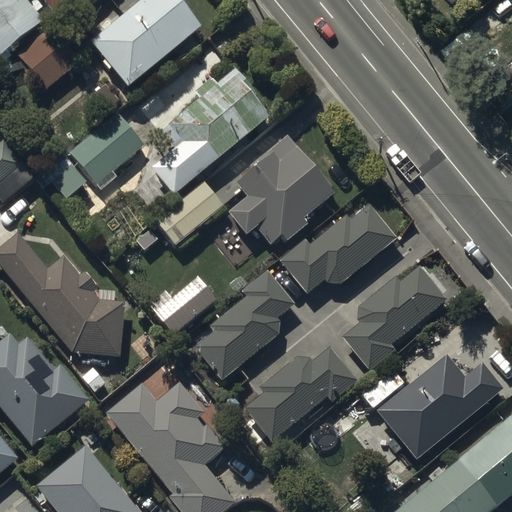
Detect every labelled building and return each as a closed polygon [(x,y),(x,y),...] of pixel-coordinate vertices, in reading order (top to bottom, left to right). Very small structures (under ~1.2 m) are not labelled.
[(22,0),(0,0),(0,57),(39,24),(20,1),(22,0)] [(40,0),(53,14),(70,0),(40,0)] [(199,28),(176,0),(140,0),(89,42),(126,88),(199,28)] [(16,56),(44,90),(83,58),(55,24),(16,56)] [(210,79),(193,94),(198,99),(166,126),(168,128),(161,134),(173,147),(148,168),(173,196),(267,117),(251,98),(254,95),(233,70),(215,85),(210,79)] [(142,145),(115,113),(68,154),(95,185),(142,145)] [(288,139),(233,183),(245,198),(226,213),(245,237),(255,228),(269,245),(280,236),(285,242),(307,225),(301,218),(332,194),(288,139)] [(0,146),(0,203),(1,205),(36,176),(24,161),(19,165),(3,144),(0,146)] [(84,184),(63,156),(39,175),(48,185),(50,184),(63,200),(84,184)] [(174,247),(222,207),(202,183),(154,222),(174,247)] [(304,240),(278,262),(306,295),(324,281),(326,284),(340,285),(395,238),(368,206),(350,222),(345,215),(309,245),(304,240)] [(16,232),(0,245),(0,270),(69,353),(118,356),(121,303),(112,302),(112,292),(95,291),(95,287),(83,272),(77,277),(61,258),(48,269),(16,232)] [(126,247),(114,233),(93,250),(105,264),(126,247)] [(395,278),(357,309),(356,321),(358,324),(341,339),(367,371),(392,350),(389,346),(445,300),(418,267),(399,283),(395,278)] [(294,305),(266,271),(240,292),(244,298),(209,327),(214,333),(194,349),(221,381),(277,335),(279,322),(277,320),(294,305)] [(170,300),(164,292),(147,306),(171,336),(214,301),(196,279),(170,300)] [(0,410),(30,448),(87,403),(58,366),(52,371),(26,339),(18,345),(9,334),(0,341),(0,410)] [(242,410),(271,444),(325,399),(328,402),(355,380),(328,348),(311,362),(308,359),(296,358),(259,389),(263,393),(242,410)] [(464,378),(445,356),(376,413),(415,461),(502,389),(481,365),(464,378)] [(138,385),(104,412),(172,495),(168,499),(178,511),(223,511),(235,503),(204,464),(229,444),(210,421),(201,428),(171,391),(154,405),(138,385)] [(318,454),(355,423),(339,403),(301,433),(318,454)] [(489,511),(511,493),(511,414),(395,511),(489,511)] [(0,472),(16,459),(0,439),(0,472)] [(136,511),(84,447),(34,486),(55,511),(136,511)]
